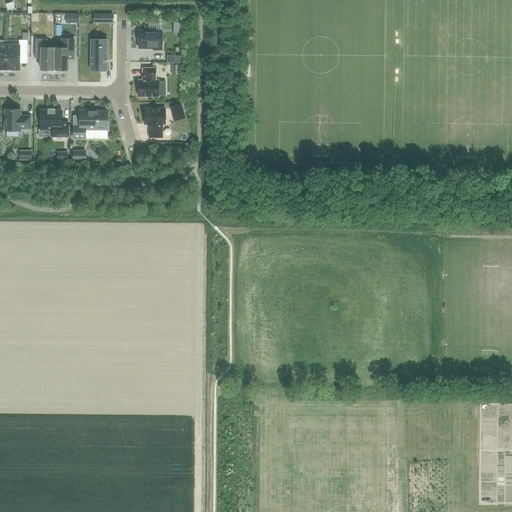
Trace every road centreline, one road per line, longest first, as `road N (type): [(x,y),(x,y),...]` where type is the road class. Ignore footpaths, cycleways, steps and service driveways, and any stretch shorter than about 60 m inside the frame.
road 1 (track): [(205,9),(36,0)]
road 2 (residential): [(0,90),(120,92)]
